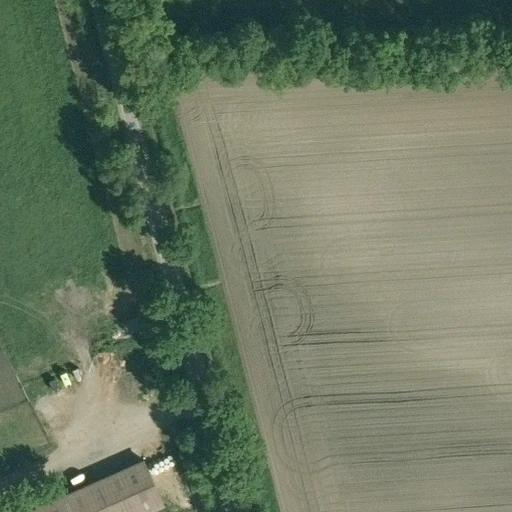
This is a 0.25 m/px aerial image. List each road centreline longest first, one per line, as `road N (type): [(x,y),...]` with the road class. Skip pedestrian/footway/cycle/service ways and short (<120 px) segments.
road 1 (unclassified): [(247,511),(107,0)]
road 2 (track): [(0,476),(169,398),(213,386)]
